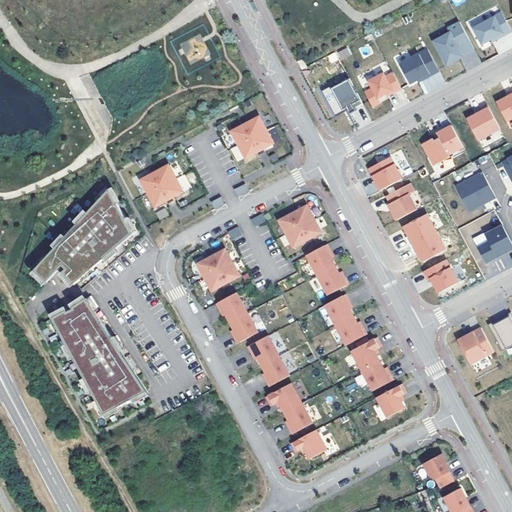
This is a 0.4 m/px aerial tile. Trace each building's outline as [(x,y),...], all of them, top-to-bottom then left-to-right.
[(505,37),(511,33),(502,14),(473,30),(482,47),(491,42),(504,35),(505,37)] [(478,17),(468,21),(470,27),(481,23),(478,17)] [(463,59),(475,52),(460,24),(448,30),(450,34),(434,43),(447,67),(460,60),(459,58),(462,56),(463,59)] [(491,42),(492,43),(505,37),(504,35),(491,42)] [(180,44),(186,54),(193,50),(188,40),(180,44)] [(348,47),(338,52),(341,59),(351,54),(348,47)] [(428,52),(400,66),(410,86),(422,79),(423,81),(439,73),(428,52)] [(303,59),(298,62),(303,70),(308,68),(303,59)] [(365,93),(372,107),(380,103),(378,99),(392,91),(393,93),(401,89),(393,74),(385,78),(383,74),(368,82),(372,89),(365,93)] [(355,110),(363,106),(350,81),(324,95),(335,116),(347,109),(351,115),(356,113),(355,110)] [(511,95),(508,98),(497,104),(507,123),(511,120),(511,95)] [(500,129),(487,106),(479,110),(480,113),(475,115),(467,120),(478,141),(500,129)] [(260,117),(232,132),(246,159),(275,144),(260,117)] [(463,149),(452,127),(437,135),(439,140),(434,142),(433,140),(423,146),(434,167),(450,159),(449,157),(463,149)] [(511,158),(502,163),(511,181),(511,158)] [(390,159),(369,170),(373,178),(375,177),(379,184),(377,185),(381,192),(402,181),(390,159)] [(170,165),(141,180),(156,208),(184,193),(170,165)] [(482,173),(456,187),(470,213),(496,199),(482,173)] [(184,191),(191,188),(184,174),(177,177),(184,191)] [(235,190),(239,197),(250,192),(246,184),(235,190)] [(398,222),(417,211),(409,196),(414,193),(410,185),(387,198),(391,206),(389,206),(398,222)] [(35,272),(47,283),(63,266),(67,269),(64,273),(75,286),(134,234),(110,190),(35,272)] [(211,203),(215,210),(226,204),(222,197),(211,203)] [(307,206),(279,222),(294,249),(322,234),(307,206)] [(159,219),(168,214),(164,208),(155,213),(159,219)] [(262,214),(252,220),(255,227),(266,221),(262,214)] [(406,239),(411,248),(438,233),(429,215),(406,227),(408,233),(410,232),(412,236),(411,237),(406,239)] [(238,226),(228,232),(233,240),(243,235),(238,226)] [(487,265),(511,251),(511,243),(503,227),(486,236),(490,243),(478,249),(487,265)] [(438,233),(411,248),(415,256),(419,253),(421,252),(423,257),(422,258),(425,263),(448,251),(438,233)] [(327,245),(307,256),(317,276),(335,267),(331,259),(330,257),(328,253),(331,252),(327,245)] [(224,251),(195,266),(210,294),(239,278),(224,251)] [(446,261),(424,273),(429,281),(431,280),(439,295),(458,284),(446,261)] [(335,267),(317,276),(328,296),(349,285),(345,278),(342,280),(340,276),(339,274),(335,267)] [(235,295),(217,304),(221,311),(224,310),(226,313),(227,315),(231,323),(248,313),(238,293),(235,295)] [(346,295),(325,306),(336,326),(353,316),(349,309),(348,307),(346,303),(349,302),(346,295)] [(148,393),(87,299),(73,308),(74,310),(69,313),(68,311),(53,319),(105,416),(148,393)] [(248,313),(231,323),(234,330),(236,332),(237,336),(235,337),(238,344),(259,333),(248,313)] [(511,347),(511,314),(489,326),(503,353),(511,347)] [(353,317),(336,326),(346,346),(367,335),(363,328),(360,330),(358,326),(357,324),(353,317)] [(466,338),(459,342),(471,366),(495,353),(482,330),(474,334),(475,335),(475,336),(470,339),(468,339),(466,338)] [(266,338),(249,347),(252,354),(255,352),(257,356),(258,358),(262,366),(280,356),(269,336),(266,338)] [(371,342),(352,352),(363,371),(380,362),(376,355),(375,353),(374,351),(377,350),(382,347),(377,338),(371,342)] [(280,356),(262,366),(266,373),(267,375),(269,379),(266,380),(270,387),(291,376),(280,356)] [(380,362),(363,371),(373,391),(394,380),(390,373),(387,375),(385,371),(384,369),(380,362)] [(292,384),(267,397),(272,406),(277,404),(279,402),(280,404),(281,406),(285,413),(303,404),(292,384)] [(402,384),(377,398),(387,418),(405,408),(401,401),(400,399),(399,397),(402,396),(407,394),(402,384)] [(303,404),(285,413),(289,420),(290,423),(292,426),(289,428),(293,434),(314,423),(303,404)] [(380,421),(385,419),(380,405),(375,407),(380,421)] [(317,430),(292,444),(297,453),(302,450),(304,449),(305,450),(306,452),(310,459),(328,450),(317,430)] [(437,480),(442,489),(454,482),(449,473),(451,473),(448,467),(446,465),(447,464),(442,455),(424,465),(430,477),(437,480)] [(472,511),(470,507),(469,507),(465,501),(464,499),(465,498),(460,489),(444,498),(451,511),(472,511)]
